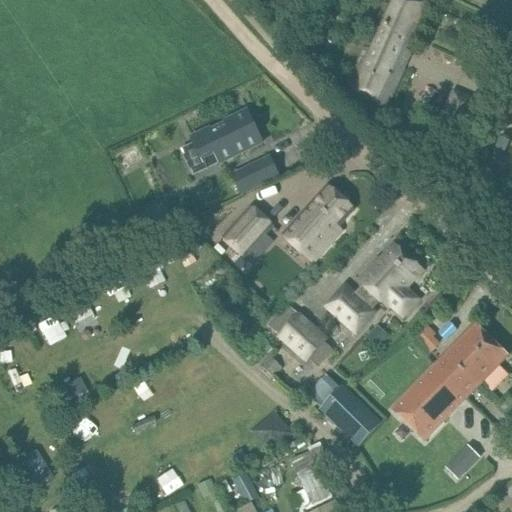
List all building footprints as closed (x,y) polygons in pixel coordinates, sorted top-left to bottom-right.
[(424,0),(386,0),(347,89),(386,110),(405,70),(401,63),(428,2),(424,0)] [(453,88),(433,135),(460,147),(480,100),(453,88)] [(211,152),(217,164),(262,143),(247,111),(192,137),(201,156),(211,152)] [(417,134),(407,127),(398,139),(408,146),(417,134)] [(483,170),(456,158),(451,171),(477,183),(483,170)] [(242,194),(278,177),(269,159),(233,176),(242,194)] [(283,236),(313,263),(342,231),(339,228),(355,210),(328,186),(283,236)] [(274,226),(252,207),(223,239),(245,258),(274,226)] [(422,271),(395,246),(359,286),(361,288),(354,296),(346,288),(328,307),(356,333),(374,313),(372,312),(381,302),(388,308),(391,305),(404,316),(418,301),(405,289),(422,271)] [(277,338),(306,365),(330,339),(310,322),(310,323),(302,316),(303,315),(300,312),(277,338)] [(31,324),(38,341),(53,335),(46,318),(31,324)] [(425,440),(493,371),(507,357),(476,326),(394,410),(425,440)] [(423,327),(410,340),(428,358),(440,345),(423,327)] [(319,409),(358,448),(382,424),(343,386),(341,388),(327,375),(309,393),(323,406),(319,409)] [(73,392),(53,402),(60,415),(88,401),(81,388),(73,392)] [(253,430),(270,452),(294,434),(276,411),(253,430)] [(468,448),(455,461),(466,473),(480,459),(468,448)] [(303,511),(332,498),(317,466),(297,476),(304,491),(288,499),(294,511),(303,511)] [(259,498),(246,473),(232,481),(245,505),(259,498)] [(210,481),(198,487),(203,498),(208,496),(214,493),(215,493),(210,481)] [(224,482),(216,487),(222,498),(231,494),(224,482)] [(274,511),(273,509),(266,511),(257,511),(253,503),(234,511),(274,511)]
